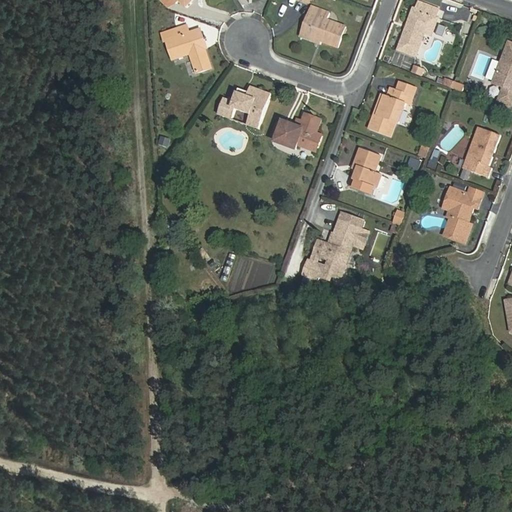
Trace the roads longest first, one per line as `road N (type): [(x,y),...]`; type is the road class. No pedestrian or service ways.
road 1 (track): [(163,511),(137,0)]
road 2 (track): [(511,425),(252,500),(163,500)]
road 3 (residential): [(390,0),(361,75),(340,88),(268,63),(246,38)]
road 4 (track): [(0,462),(163,500)]
